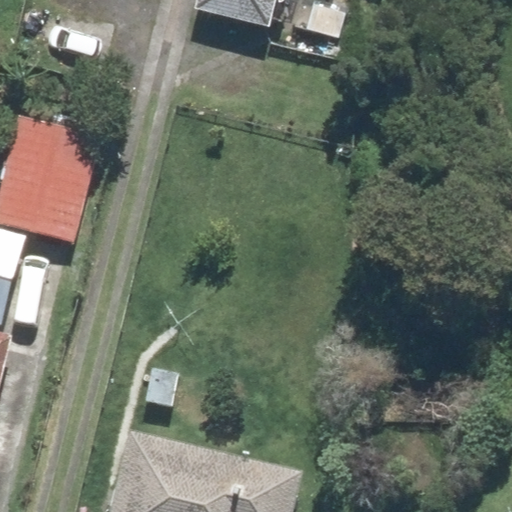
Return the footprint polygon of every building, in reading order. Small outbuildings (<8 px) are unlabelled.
[(201,0),(198,16),(268,34),(276,0),(201,0)] [(101,142),(16,122),(0,186),(0,233),(75,251),(101,142)] [(0,339),(0,389),(11,342),(0,339)] [(188,370),(146,362),(136,412),(179,420),(188,370)] [(112,511),(298,511),(307,475),(129,437),(112,511)]
